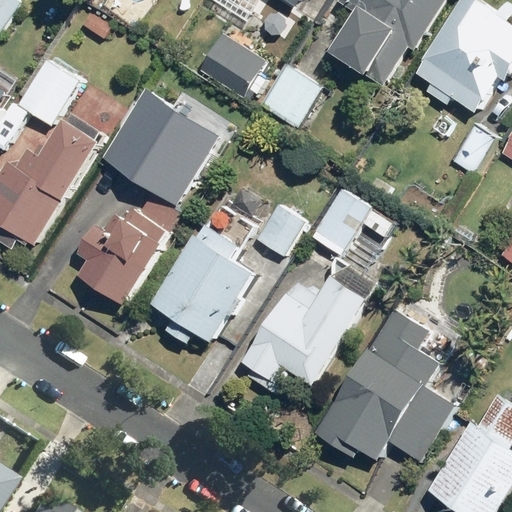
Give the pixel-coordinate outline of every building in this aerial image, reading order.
[(0,0),(0,39),(1,41),(26,4),(20,0),(0,0)] [(348,0),(346,4),(365,16),(339,56),(392,90),(417,52),(421,54),(456,0),(348,0)] [(511,18),(484,0),(468,0),(427,60),(431,63),(422,76),(435,85),(430,93),(453,108),(458,101),(484,118),(509,81),(511,83),(511,18)] [(299,23),(280,10),(267,30),(287,42),(299,23)] [(230,35),(206,72),(249,99),(273,63),(230,35)] [(24,107),(58,129),(89,83),(55,61),(24,107)] [(328,89),(294,68),(268,109),(302,131),(328,89)] [(0,85),(0,128),(10,113),(3,109),(13,94),(0,85)] [(194,138),(141,102),(104,156),(157,192),(194,138)] [(25,109),(21,106),(0,140),(0,146),(11,154),(35,115),(25,109)] [(72,119),(46,159),(34,151),(24,168),(16,162),(0,186),(0,239),(18,251),(23,243),(34,250),(37,245),(40,248),(109,144),(107,142),(111,135),(80,115),(76,122),(72,119)] [(480,123),(456,161),(479,175),(503,138),(480,123)] [(274,203),(248,188),(235,211),(261,226),(274,203)] [(379,211),(347,190),(315,238),(346,259),(379,211)] [(84,280),(129,310),(191,218),(158,196),(146,213),(140,209),(132,220),(124,214),(113,230),(106,225),(85,257),(95,263),(84,280)] [(311,223),(285,206),(261,242),(287,259),(311,223)] [(249,248),(213,224),(157,310),(174,320),(168,330),(194,347),(201,337),(218,348),(265,277),(241,262),(249,248)] [(340,278),(327,298),(307,285),(299,298),(295,295),(249,364),(258,370),(287,389),(297,375),(318,389),(376,302),(340,278)] [(438,334),(401,310),(322,436),(361,460),(366,453),(386,466),(398,446),(428,465),(464,407),(435,389),(450,365),(427,351),(438,334)] [(480,424),(434,493),(463,511),(507,511),(511,505),(511,399),(508,396),(487,428),(480,424)] [(0,503),(16,479),(0,469),(0,503)] [(72,511),(52,499),(44,511),(42,511),(34,507),(30,511),(72,511)]
